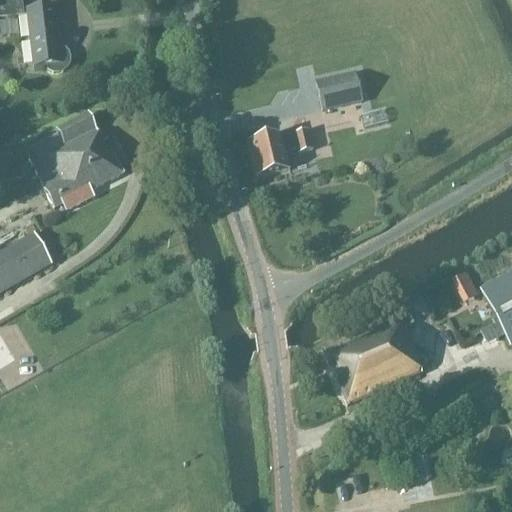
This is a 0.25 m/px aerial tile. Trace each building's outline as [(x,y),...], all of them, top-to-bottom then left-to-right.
[(0,20),(23,17),(21,1),(0,3),(0,20)] [(59,52),(54,9),(27,13),(33,69),(47,67),(48,71),(53,74),(58,74),(63,73),(67,70),(69,65),(68,60),(67,56),(63,52),(59,52)] [(354,76),(315,85),(321,112),(361,104),(354,76)] [(52,140),(24,155),(53,211),(122,176),(106,143),(103,144),(90,119),(88,116),(55,133),(50,136),(51,139),(52,140)] [(293,133),(247,144),(256,179),(288,171),(284,155),(297,152),(298,155),(312,152),(307,132),(293,136),(293,133)] [(0,294),(50,266),(34,237),(0,255),(0,294)] [(511,275),(480,292),(510,349),(511,347),(511,275)] [(346,409),(421,375),(416,362),(419,360),(405,329),(413,325),(408,315),(321,354),(346,409)] [(511,390),(494,401),(499,413),(511,406),(511,390)]
